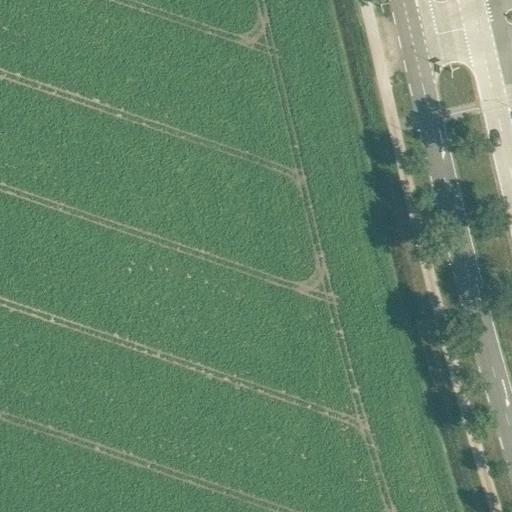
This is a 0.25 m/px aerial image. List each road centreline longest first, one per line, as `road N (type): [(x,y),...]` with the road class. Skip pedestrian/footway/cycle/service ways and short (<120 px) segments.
road 1 (unclassified): [(498,511),(430,286),(377,53)]
road 2 (primary): [(413,44),(511,431)]
road 3 (primary): [(511,174),(480,40)]
